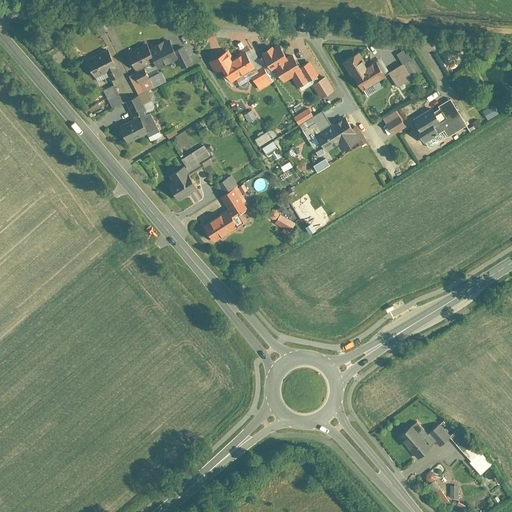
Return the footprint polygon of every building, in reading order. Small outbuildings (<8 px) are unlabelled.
[(184,49),(175,53),(171,44),(151,54),(156,63),(161,72),(179,63),(183,71),(193,66),(184,49)] [(128,56),(137,72),(156,63),(151,54),(147,46),(128,56)] [(284,84),(292,79),(300,90),(318,78),(308,62),(299,68),(293,58),(288,61),(280,47),(262,57),(272,74),(276,71),(284,84)] [(403,67),(389,76),(398,91),(413,81),(412,79),(422,73),(410,55),(407,57),(404,52),(396,57),(403,67)] [(88,62),(96,79),(107,74),(111,83),(119,80),(115,71),(117,70),(110,53),(88,62)] [(223,72),(231,86),(237,82),(240,87),(253,79),(249,74),(256,70),(246,55),(234,62),(230,57),(224,61),(222,57),(209,65),(216,76),(223,72)] [(363,93),(364,93),(368,99),(383,90),(379,83),(386,79),(376,63),(367,69),(358,55),(343,64),(355,85),(357,83),(363,93)] [(250,82),(258,95),(273,85),(265,73),(250,82)] [(162,74),(149,80),(147,76),(137,80),(135,76),(129,79),(136,93),(140,91),(142,95),(166,83),(162,74)] [(326,78),(313,87),(322,101),(335,92),(326,78)] [(127,105),(134,121),(146,116),(138,98),(128,103),(120,86),(107,92),(116,110),(127,105)] [(509,101),(497,101),(497,112),(508,112),(509,101)] [(432,110),(414,121),(421,133),(419,135),(425,145),(439,137),(443,143),(467,128),(450,102),(433,112),(432,110)] [(294,119),(298,126),(299,126),(313,117),(309,110),(294,119)] [(299,126),(308,140),(316,134),(331,125),(322,111),(313,117),(299,126)] [(384,120),(394,138),(407,131),(396,112),(384,120)] [(251,113),(244,118),(250,126),(257,120),(251,113)] [(122,130),(129,145),(148,136),(151,144),(162,139),(152,116),(122,130)] [(337,148),(341,155),(360,143),(344,117),(331,125),(316,134),(328,154),(337,148)] [(477,122),(472,126),(476,131),(481,128),(477,122)] [(255,142),(260,150),(277,138),(272,130),(255,142)] [(166,136),(169,141),(177,137),(175,132),(166,136)] [(202,170),(198,164),(209,157),(203,148),(185,160),(195,175),(202,170)] [(315,170),(319,175),(327,169),(324,164),(315,170)] [(170,178),(174,185),(171,187),(181,202),(198,191),(184,169),(170,178)] [(229,180),(218,186),(225,197),(235,190),(229,180)] [(239,189),(243,196),(248,194),(244,186),(239,189)] [(225,197),(221,199),(229,213),(204,228),(215,245),(245,226),(239,216),(248,210),(235,190),(225,197)] [(286,195),(289,201),(295,197),(291,192),(286,195)] [(280,217),(275,227),(290,234),(295,225),(280,217)] [(313,225),(305,230),(310,237),(317,232),(313,225)] [(416,422),(398,438),(418,460),(436,444),(416,422)] [(450,438),(440,426),(430,435),(440,446),(450,438)] [(463,428),(451,439),(472,462),(484,451),(463,428)] [(450,487),(450,501),(459,501),(460,488),(450,487)]
